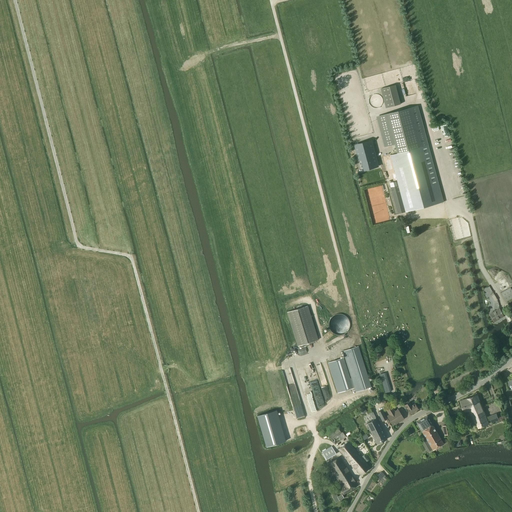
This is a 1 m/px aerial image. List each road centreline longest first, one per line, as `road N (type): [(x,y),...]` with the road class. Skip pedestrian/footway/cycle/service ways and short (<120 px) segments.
road 1 (track): [(197,511),(130,256),(78,246),(14,0)]
road 2 (track): [(322,351),(355,341),(271,0)]
road 3 (unclassified): [(349,511),(403,426),(511,359)]
road 4 (unknown): [(428,143),(416,105),(375,115),(367,128),(375,160)]
